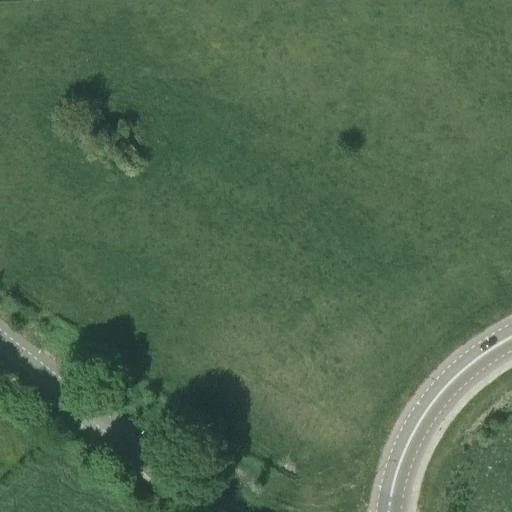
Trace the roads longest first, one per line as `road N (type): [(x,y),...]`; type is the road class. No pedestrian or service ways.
road 1 (unclassified): [(219,511),(0,336)]
road 2 (tertiary): [(511,336),(436,394),(400,456),(387,511)]
